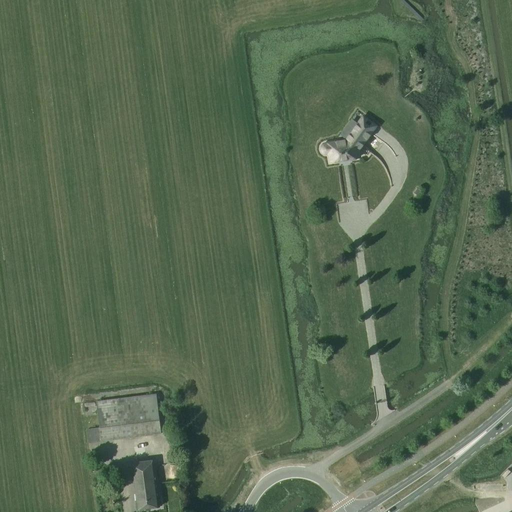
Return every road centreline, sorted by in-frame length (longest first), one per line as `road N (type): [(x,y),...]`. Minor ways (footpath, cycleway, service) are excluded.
road 1 (primary): [(477,439),(362,511)]
road 2 (unclassified): [(347,511),(326,484),(290,472),(267,480),(245,511)]
